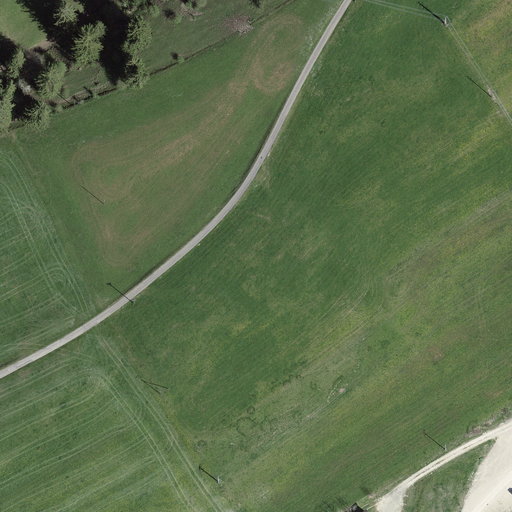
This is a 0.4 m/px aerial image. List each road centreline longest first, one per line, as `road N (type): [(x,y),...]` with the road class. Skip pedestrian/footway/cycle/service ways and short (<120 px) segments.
road 1 (unclassified): [(347,0),(226,209),(128,296),(0,374)]
road 2 (track): [(0,68),(43,49),(104,0)]
